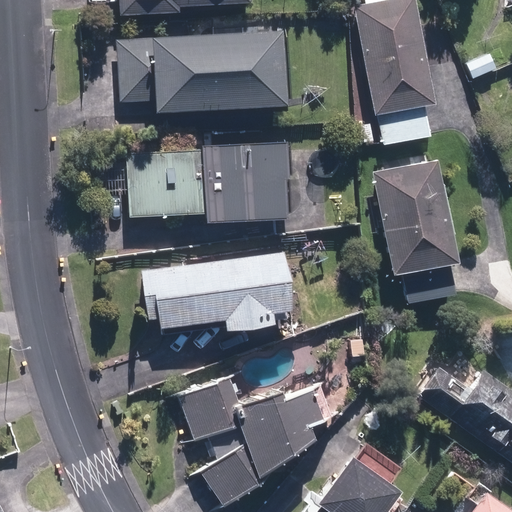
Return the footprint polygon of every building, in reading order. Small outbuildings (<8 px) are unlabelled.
[(110,0),(111,19),(173,18),(172,9),(239,8),(238,0),(110,0)] [(376,114),(382,144),(428,135),(423,106),(430,105),(411,0),(363,0),(364,3),(352,5),(372,115),(376,114)] [(155,100),(155,113),(283,108),(280,33),(121,39),(123,101),(155,100)] [(486,51),(457,64),(465,83),(494,71),(486,51)] [(352,128),(355,146),(368,144),(365,126),(352,128)] [(205,215),(205,224),(285,222),(283,181),(286,181),(284,144),(201,147),(201,150),(127,153),(129,217),(205,215)] [(439,163),(369,177),(390,278),(397,277),(403,305),(454,295),(448,265),(459,263),(439,163)] [(227,323),(228,333),(277,327),(275,315),(293,313),(286,254),(147,271),(153,322),(163,321),(164,331),(227,323)] [(410,391),(511,463),(511,392),(476,367),(462,386),(430,364),(410,391)] [(203,472),(228,506),(263,482),(259,476),(312,438),(308,425),(323,420),(310,386),(282,396),(279,388),(242,402),(234,377),(182,395),(199,442),(212,437),(221,460),(203,472)] [(390,511),(397,503),(379,490),(392,471),(361,449),(348,467),(344,464),(312,509),(314,511),(313,511),(390,511)] [(511,511),(479,490),(463,511),(511,511)]
